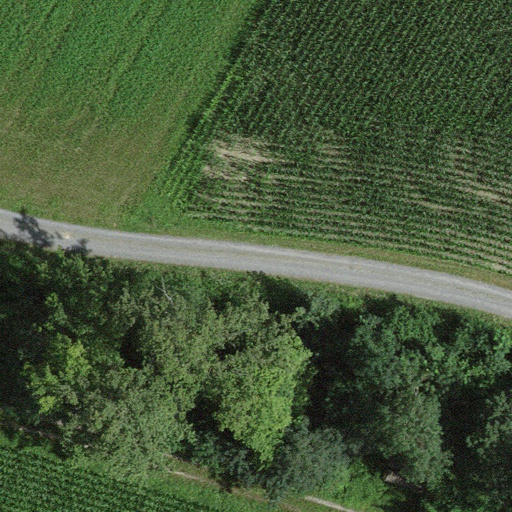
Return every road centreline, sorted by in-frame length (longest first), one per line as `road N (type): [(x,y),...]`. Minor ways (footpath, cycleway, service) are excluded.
road 1 (track): [(0,229),(98,250),(433,283),(511,308)]
road 2 (track): [(0,429),(302,511)]
